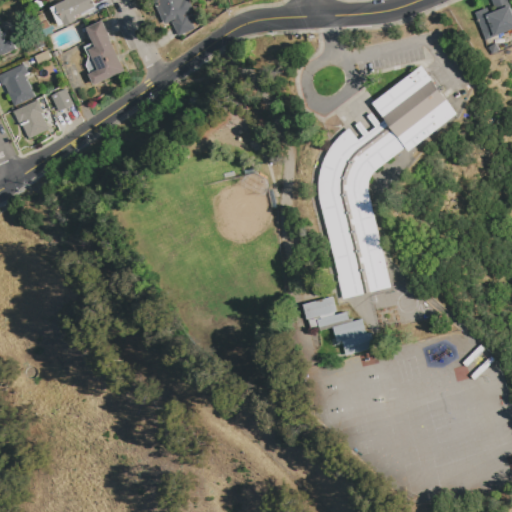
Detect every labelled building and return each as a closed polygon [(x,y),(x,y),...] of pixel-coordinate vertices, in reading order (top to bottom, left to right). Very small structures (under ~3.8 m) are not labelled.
[(51,8),(55,6),(55,5),(65,0),(92,0),(96,8),(75,18),(76,20),(64,26),(63,24),(59,26),(51,8)] [(188,0),(194,10),(187,14),(194,28),(179,36),(171,22),(165,25),(152,0),(188,0)] [(511,29),(487,40),(475,12),(487,7),(489,11),(495,9),(491,0),(507,0),(511,11),(511,29)] [(86,28),(102,21),(110,38),(109,39),(124,72),(93,85),(89,74),(98,70),(90,50),(95,48),(86,28)] [(0,26),(7,41),(12,39),(16,49),(0,57),(0,26)] [(490,47),(496,43),(500,49),(494,53),(490,47)] [(429,63),(370,104),(371,117),(342,139),(334,155),(326,181),(326,202),(346,301),(398,290),(374,197),(374,179),(408,149),(414,157),(470,114),(429,63)] [(0,80),(0,75),(24,65),(28,74),(25,75),(35,97),(15,106),(5,84),(2,85),(0,80)] [(50,96),(66,89),(73,105),(58,112),(50,96)] [(38,100),(44,112),(41,113),(49,129),(29,139),(21,123),(20,124),(14,112),(38,100)] [(302,305),(331,297),(335,312),(333,313),(333,315),(346,311),(348,319),(352,318),(353,321),(362,319),(366,334),(371,332),(376,348),(346,356),(343,344),(337,346),(332,328),(320,331),(318,326),(311,328),(308,319),(306,320),(302,305)]
